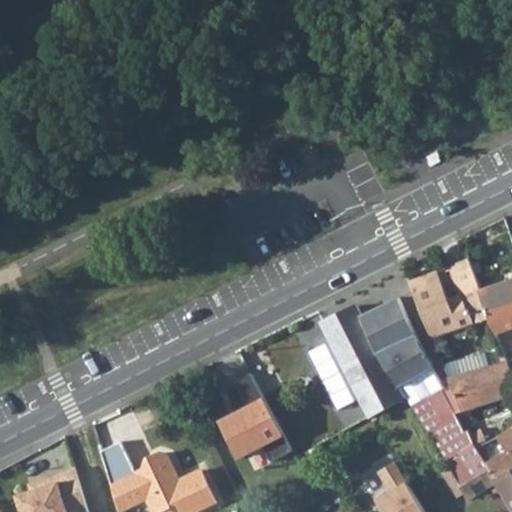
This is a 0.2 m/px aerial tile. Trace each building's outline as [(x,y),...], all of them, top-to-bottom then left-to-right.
[(414,0),(426,12),(437,0),(414,0)] [(480,291),(468,259),(450,265),(460,296),(448,300),(437,272),(409,282),(431,340),(490,319),(480,291)] [(511,279),(480,291),(490,319),(495,332),(511,326),(511,279)] [(318,325),(368,422),(368,421),(407,401),(400,390),(432,368),(397,298),(361,316),(355,306),(318,325)] [(500,346),(441,364),(448,378),(450,384),(462,410),(504,397),(506,399),(511,396),(511,372),(505,360),(503,355),(500,346)] [(511,352),(503,355),(505,360),(506,359),(508,362),(511,360),(511,352)] [(474,450),(441,388),(427,396),(463,457),(447,467),(460,490),(490,472),(476,448),(474,450)] [(242,458),(289,434),(269,394),(221,418),(242,458)] [(256,469),(297,449),(290,436),(250,456),(256,469)] [(122,441),(102,450),(120,511),(148,498),(154,511),(157,511),(179,502),(183,511),(195,511),(217,502),(202,470),(180,480),(169,455),(161,453),(148,459),(145,467),(146,468),(137,473),(122,441)] [(87,511),(74,469),(58,474),(60,481),(50,484),(47,477),(30,483),(33,490),(18,494),(23,511),(87,511)] [(511,511),(511,470),(495,481),(493,482),(511,511)] [(490,472),(460,490),(465,499),(493,482),(495,481),(490,472)]
